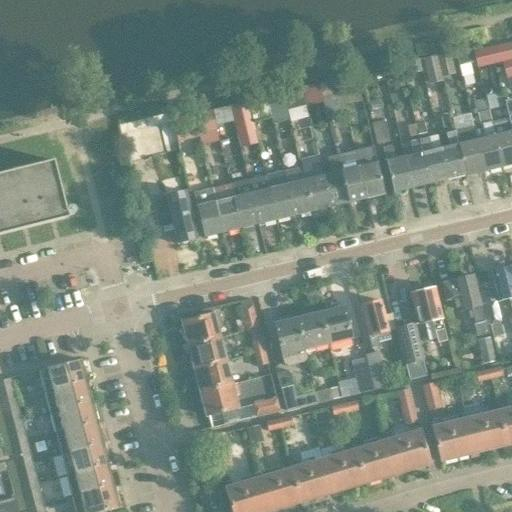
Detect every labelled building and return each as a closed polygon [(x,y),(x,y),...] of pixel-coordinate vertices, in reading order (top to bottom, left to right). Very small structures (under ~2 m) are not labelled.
[(511,55),(509,44),(497,47),(501,63),(505,79),(511,77),(511,55)] [(477,68),(501,63),(497,47),(473,53),(477,68)] [(470,64),(467,50),(455,52),(459,67),(470,64)] [(454,74),(449,55),(437,58),(441,76),(454,74)] [(436,57),(423,60),(429,84),(442,81),(436,57)] [(401,65),(403,76),(421,72),(419,61),(401,65)] [(403,78),(403,76),(401,65),(382,70),(385,82),(403,78)] [(356,77),(337,81),(342,99),(343,105),(361,101),(360,94),(356,77)] [(342,99),(337,81),(319,86),(323,103),(342,99)] [(319,86),(301,90),(305,107),(323,103),(319,86)] [(301,90),(283,94),(287,112),(305,107),(301,90)] [(270,116),(287,112),(283,94),(266,98),(270,116)] [(268,117),(264,99),(249,102),(253,120),(268,117)] [(484,139),(475,141),(482,172),(500,167),(490,123),(487,111),(484,99),(473,102),(475,114),(477,113),(480,126),(481,126),(484,139)] [(237,134),(254,130),(247,103),(231,107),(237,134)] [(212,110),(216,126),(230,122),(226,107),(212,110)] [(212,111),(192,115),(194,126),(196,135),(198,135),(216,131),(212,111)] [(196,135),(194,126),(192,115),(171,120),(176,141),(196,136),(196,135)] [(441,118),(443,127),(450,125),(448,117),(441,118)] [(169,118),(159,121),(163,138),(173,136),(169,118)] [(490,123),(500,167),(511,164),(511,136),(511,132),(508,119),(490,123)] [(383,121),(371,124),(376,145),(388,143),(383,121)] [(415,126),(417,136),(424,134),(422,124),(415,126)] [(408,138),(417,136),(415,126),(406,128),(408,138)] [(472,128),(454,132),(464,176),(482,172),(475,141),(472,128)] [(216,131),(198,135),(201,146),(219,142),(216,131)] [(448,147),(439,149),(447,180),(464,176),(454,132),(445,135),(448,147)] [(130,135),(125,139),(126,145),(132,147),(136,143),(135,137),(130,135)] [(427,139),(418,141),(429,184),(447,180),(439,149),(431,152),(427,139)] [(412,156),(403,158),(411,189),(429,184),(418,141),(409,143),(412,156)] [(393,193),(411,189),(403,158),(395,160),(392,147),(382,149),(393,193)] [(367,167),(358,169),(365,199),(384,195),(373,152),(364,154),(367,167)] [(365,199),(358,169),(349,171),(346,158),(337,160),(347,204),(365,199)] [(331,175),(322,177),(329,208),(347,204),(337,160),(328,162),(331,175)] [(0,235),(21,230),(24,230),(27,229),(49,223),(52,223),(55,222),(67,219),(66,213),(53,161),(0,174),(0,235)] [(329,208),(322,177),(319,164),(301,169),(311,212),(329,208)] [(301,169),(283,173),(293,217),(311,212),(301,169)] [(276,221),(293,217),(283,173),(265,177),(276,221)] [(265,177),(247,182),(258,225),(276,221),(265,177)] [(258,225),(247,182),(229,186),(240,229),(258,225)] [(229,186),(211,190),(222,234),(240,229),(229,186)] [(204,238),(222,234),(211,190),(193,194),(204,238)] [(179,211),(175,194),(165,197),(169,215),(170,214),(177,244),(196,240),(189,209),(179,211)] [(511,274),(510,267),(492,272),(499,302),(508,300),(511,316),(511,274)] [(476,336),(487,334),(484,322),(483,322),(472,276),(453,281),(454,282),(442,285),(446,301),(458,298),(461,311),(470,309),(474,325),(473,325),(476,336)] [(446,341),(433,289),(426,290),(423,288),(415,290),(413,293),(411,294),(419,325),(431,322),(437,344),(446,341)] [(388,333),(380,301),(378,302),(375,301),(371,302),(369,304),(360,306),(371,349),(379,347),(376,336),(388,333)] [(500,323),(495,303),(483,306),(488,326),(489,326),(492,338),(501,336),(498,324),(500,323)] [(257,329),(251,306),(240,308),(246,332),(257,329)] [(344,308),(320,314),(327,345),(351,339),(344,308)] [(187,345),(188,346),(219,338),(216,327),(221,326),(218,313),(181,323),(184,333),(183,334),(186,345),(187,345)] [(305,350),(327,345),(320,314),(297,319),(305,350)] [(307,359),(305,350),(297,319),(273,325),(283,365),(287,367),(304,363),(307,359)] [(408,381),(426,377),(413,325),(396,330),(408,381)] [(225,362),(219,338),(188,346),(190,357),(189,357),(192,368),(193,368),(194,370),(225,362)] [(477,340),(482,364),(493,361),(488,338),(477,340)] [(251,343),(254,355),(263,352),(260,340),(251,343)] [(266,365),(263,352),(254,355),(257,367),(266,365)] [(385,388),(377,353),(364,356),(372,391),(385,388)] [(358,395),(372,391),(364,359),(350,362),(358,395)] [(38,371),(44,393),(86,382),(81,360),(38,371)] [(199,391),(200,393),(231,385),(225,362),(194,370),(196,380),(195,380),(198,391),(199,391)] [(500,368),(488,371),(490,380),(502,377),(500,368)] [(477,383),(490,380),(488,371),(475,374),(477,383)] [(6,398),(15,396),(10,378),(2,381),(6,398)] [(86,382),(44,393),(49,414),(92,403),(86,382)] [(422,386),(424,395),(436,392),(434,383),(422,386)] [(236,384),(231,385),(200,393),(202,403),(201,403),(204,415),(205,414),(206,417),(237,409),(234,397),(239,396),(236,384)] [(286,411),(318,404),(315,393),(295,397),(292,386),(280,389),(286,411)] [(396,392),(398,401),(411,398),(409,389),(396,392)] [(315,393),(318,404),(332,401),(329,390),(315,393)] [(424,395),(426,403),(438,400),(436,392),(424,395)] [(413,406),(411,398),(398,401),(400,409),(413,406)] [(252,405),(255,417),(278,411),(275,399),(252,405)] [(440,409),(438,400),(426,403),(428,411),(440,409)] [(343,405),(345,414),(357,411),(355,402),(343,405)] [(49,414),(55,435),(97,424),(92,403),(49,414)] [(13,424),(21,421),(17,405),(8,407),(13,424)] [(345,414),(343,405),(331,408),(333,416),(345,414)] [(400,409),(402,417),(414,414),(413,406),(400,409)] [(511,408),(497,412),(506,447),(511,445),(511,408)] [(440,463),(506,447),(497,412),(431,428),(440,463)] [(416,423),(414,414),(402,417),(404,426),(416,423)] [(278,420),(280,429),(292,426),(290,417),(278,420)] [(268,432),(280,429),(278,420),(266,423),(268,432)] [(26,437),(21,421),(13,424),(17,440),(26,437)] [(97,424),(55,435),(60,456),(103,445),(97,424)] [(419,431),(354,450),(364,485),(429,466),(419,431)] [(213,445),(225,442),(223,433),(211,436),(213,445)] [(227,450),(225,442),(213,445),(215,453),(227,450)] [(60,456),(66,477),(108,465),(103,445),(60,456)] [(23,465),(32,463),(28,447),(19,449),(23,465)] [(215,453),(217,461),(229,458),(227,450),(215,453)] [(354,450),(290,469),(300,504),(364,485),(354,450)] [(217,461),(219,470),(231,467),(229,458),(217,461)] [(36,479),(32,463),(23,465),(27,481),(36,479)] [(71,498),(114,486),(108,465),(66,477),(71,498)] [(231,511),(272,511),(300,504),(290,469),(225,488),(231,511)] [(114,486),(71,498),(74,511),(104,511),(119,508),(114,486)] [(34,507),(43,505),(39,489),(30,491),(34,507)] [(17,511),(14,499),(0,502),(0,511),(17,511)]
